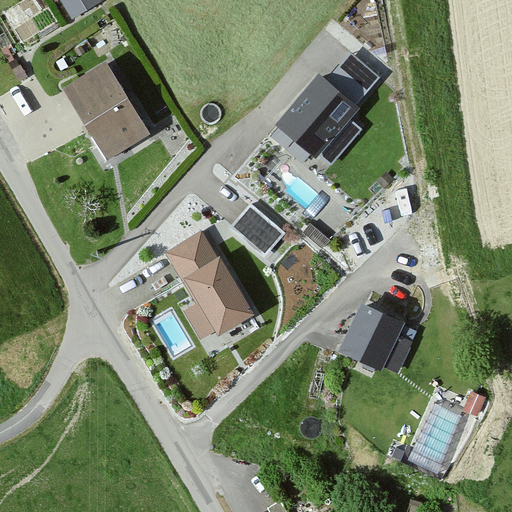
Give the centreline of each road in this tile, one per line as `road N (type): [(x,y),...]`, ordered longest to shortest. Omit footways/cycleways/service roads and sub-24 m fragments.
road 1 (track): [(398,239),(425,209),(395,0)]
road 2 (unclassified): [(92,324),(210,511)]
road 3 (unclassified): [(0,164),(92,324)]
road 4 (unclassified): [(92,324),(44,402),(0,427)]
